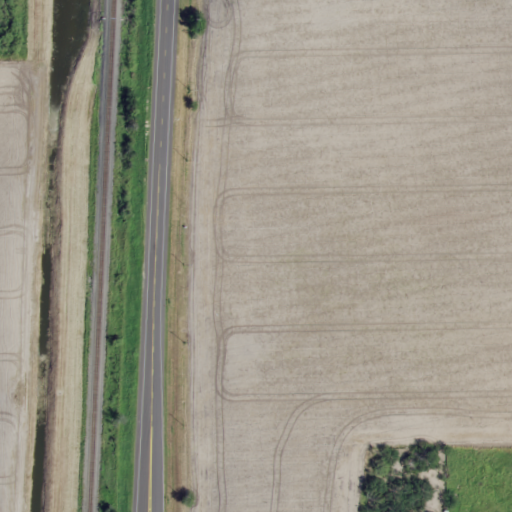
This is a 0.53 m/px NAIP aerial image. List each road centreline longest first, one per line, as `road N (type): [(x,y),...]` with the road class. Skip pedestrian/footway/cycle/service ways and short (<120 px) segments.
road 1 (secondary): [(147,511),(166,0)]
road 2 (residential): [(23,511),(44,274)]
